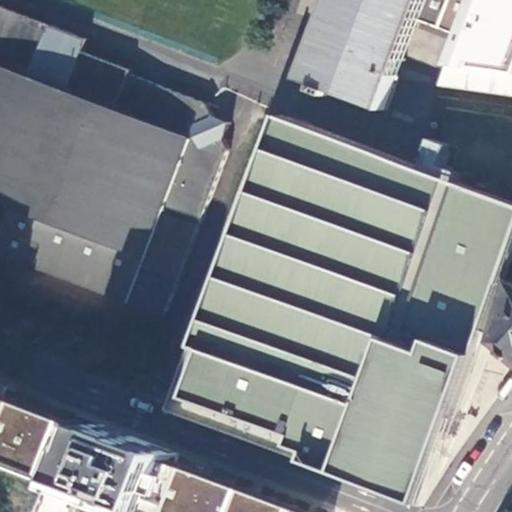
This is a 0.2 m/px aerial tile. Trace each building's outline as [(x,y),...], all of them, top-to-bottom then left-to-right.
[(430,0),(336,0),(304,83),(320,89),(318,94),(333,100),(335,95),(384,115),(430,0)] [(432,0),(424,21),(447,30),(459,0),(432,0)] [(511,0),(478,0),(445,86),(511,95),(511,0)] [(0,200),(13,206),(0,241),(0,254),(163,317),(228,150),(223,140),(230,124),(214,118),(208,105),(130,75),(132,71),(83,52),(80,59),(65,53),(71,37),(0,9),(0,200)] [(86,42),(71,37),(65,53),(80,59),(83,52),(86,42)] [(267,150),(165,400),(415,500),(482,333),(499,289),(511,257),(511,207),(450,183),(420,171),(280,118),(267,150)] [(462,153),(433,142),(420,171),(450,183),(462,153)] [(511,285),(511,284),(508,294),(494,339),(492,346),(511,362),(511,285)] [(494,339),(508,294),(499,289),(482,333),(494,339)] [(306,511),(178,463),(179,457),(103,428),(101,432),(19,402),(21,396),(0,387),(0,468),(42,484),(31,511),(306,511)]
